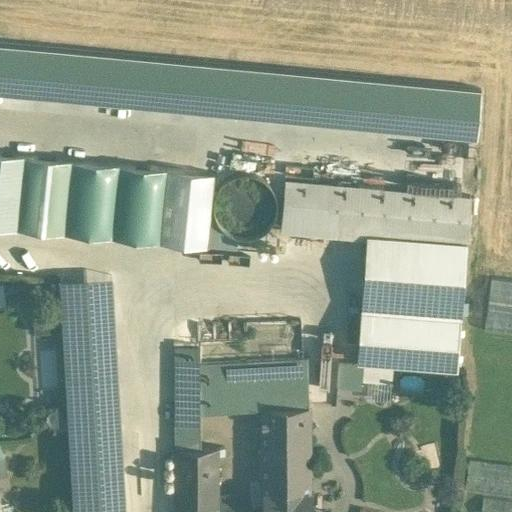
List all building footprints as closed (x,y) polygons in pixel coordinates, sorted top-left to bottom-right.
[(481,88),(0,42),(0,91),(476,137),(481,88)] [(214,172),(0,150),(0,224),(206,244),(214,172)] [(273,215),(276,203),(273,191),(266,181),(256,174),(243,171),(231,174),(221,181),(214,192),(212,204),(214,216),(221,226),(232,233),(244,236),(256,233),(267,226),(273,215)] [(326,182),(284,178),(280,221),(322,224),(326,182)] [(470,195),(326,182),(322,224),(366,228),(466,237),(470,195)] [(466,237),(366,228),(359,308),(460,316),(466,237)] [(289,234),(286,233),(283,235),(283,237),(283,239),(284,240),(285,241),(287,241),(288,241),(290,240),(290,239),(291,237),(290,235),(289,234)] [(125,511),(112,274),(59,277),(72,511),(125,511)] [(511,280),(492,278),(485,330),(511,333),(511,280)] [(460,316),(359,308),(356,358),(392,361),(456,366),(460,316)] [(245,319),(246,337),(198,339),(198,344),(199,344),(199,362),(273,358),(302,356),(300,317),(245,319)] [(198,344),(173,344),(174,447),(200,446),(199,362),(199,344),(198,344)] [(302,356),(273,358),(275,405),(308,404),(307,356),(302,356)] [(273,358),(199,362),(200,411),(262,407),(275,406),(275,405),(273,358)] [(392,361),(361,358),(361,360),(362,360),(360,378),(390,380),(392,361)] [(361,360),(338,359),(336,384),(360,386),(360,378),(362,360),(361,360)] [(275,406),(262,407),(262,481),(262,491),(308,491),(308,404),(275,405),(275,406)] [(200,446),(174,447),(174,511),(217,511),(217,494),(217,445),(200,446)] [(511,465),(468,459),(464,491),(511,497),(511,465)] [(250,481),(251,505),(262,505),(262,491),(262,481),(250,481)] [(308,491),(262,491),(262,505),(262,511),(310,511),(311,491),(308,491)] [(235,494),(217,494),(217,511),(235,511),(236,505),(235,494)] [(511,511),(511,501),(484,498),(482,511),(511,511)]
